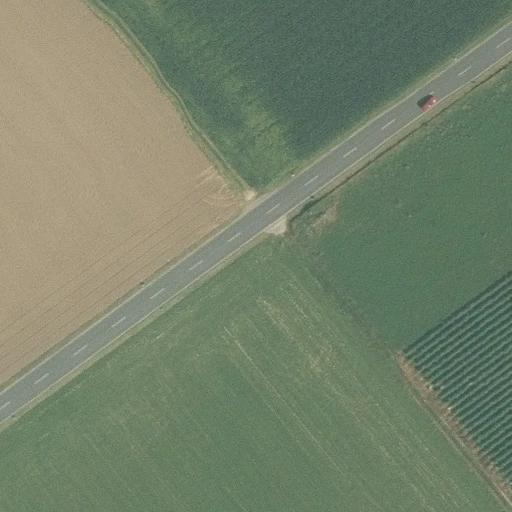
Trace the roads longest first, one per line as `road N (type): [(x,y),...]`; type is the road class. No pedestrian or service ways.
road 1 (secondary): [(511,36),(0,411)]
road 2 (track): [(264,219),(505,511)]
road 3 (track): [(270,214),(93,0)]
